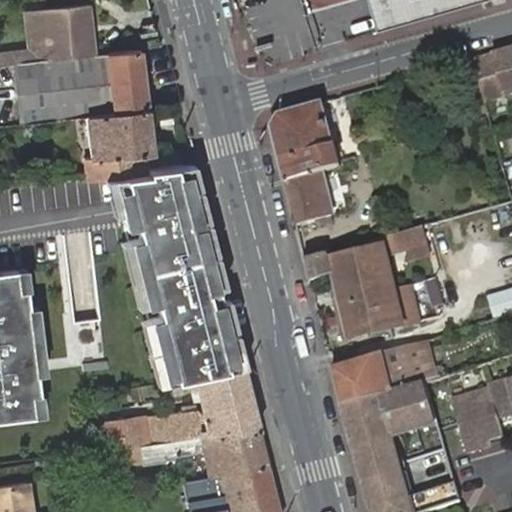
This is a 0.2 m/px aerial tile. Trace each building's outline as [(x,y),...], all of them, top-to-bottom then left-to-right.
[(304,0),(308,12),(352,0),(304,0)] [(372,0),(380,27),(475,0),(372,0)] [(20,52),(21,61),(94,53),(88,7),(42,10),(45,47),(30,50),(20,52)] [(42,10),(26,12),(30,50),(45,47),(42,10)] [(0,63),(21,61),(20,52),(11,52),(11,47),(0,48),(0,63)] [(94,53),(21,61),(27,122),(85,114),(145,106),(136,49),(94,53)] [(511,50),(510,51),(511,58),(511,78),(494,83),(480,86),(484,100),(485,103),(511,94),(511,50)] [(507,65),(504,53),(492,56),(495,67),(507,65)] [(271,127),(296,226),(333,217),(322,173),(339,169),(322,104),(279,116),(271,127)] [(151,150),(145,106),(85,114),(91,155),(83,156),(85,171),(87,178),(101,177),(146,171),(146,169),(143,152),(151,150)] [(146,171),(101,177),(110,212),(155,383),(188,377),(233,367),(190,200),(181,164),(146,169),(146,171)] [(0,187),(0,218),(77,206),(72,176),(0,187)] [(310,281),(310,282),(331,276),(327,263),(332,261),(354,348),(380,341),(378,334),(425,321),(415,286),(398,291),(390,261),(432,250),(425,228),(305,262),(310,281)] [(0,418),(31,415),(28,395),(35,394),(20,283),(14,284),(12,268),(0,269),(0,418)] [(343,366),(332,369),(342,407),(427,382),(444,377),(434,339),(343,366)] [(133,354),(108,354),(107,377),(132,377),(133,354)] [(257,429),(241,366),(233,367),(188,377),(191,386),(197,384),(201,403),(207,408),(202,414),(198,410),(148,416),(152,443),(257,429)] [(438,423),(427,382),(342,407),(369,511),(412,511),(392,438),(438,423)] [(491,391),(454,403),(468,451),(485,447),(483,442),(489,440),(505,436),(500,418),(511,414),(511,382),(491,389),(491,391)] [(106,449),(116,448),(146,444),(142,417),(103,423),(104,438),(93,440),(94,448),(105,447),(106,449)] [(267,466),(257,429),(152,443),(146,444),(116,448),(117,457),(137,455),(138,462),(162,459),(161,455),(193,452),(191,446),(201,444),(203,453),(210,451),(215,473),(267,466)] [(199,476),(215,473),(210,451),(203,453),(201,444),(191,446),(193,452),(199,476)] [(65,478),(62,461),(52,463),(54,479),(65,478)] [(278,511),(267,466),(215,473),(199,476),(201,486),(208,485),(219,484),(225,511),(278,511)] [(0,511),(32,511),(28,482),(0,486),(0,511)]
